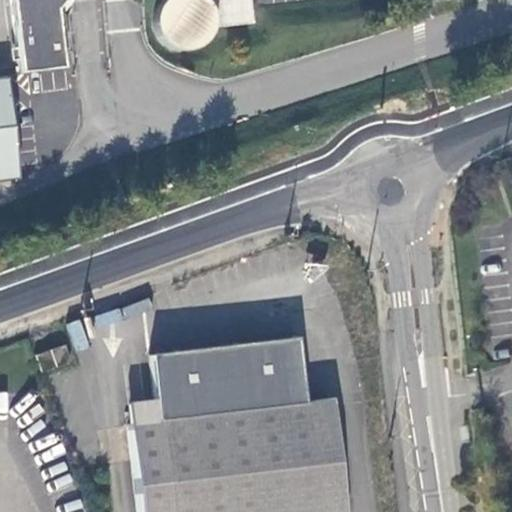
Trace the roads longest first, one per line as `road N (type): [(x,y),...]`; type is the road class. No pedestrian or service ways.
road 1 (tertiary): [(0,306),(251,216),(391,192)]
road 2 (tertiary): [(452,511),(420,238),(391,192)]
road 3 (tertiary): [(391,192),(392,245),(435,511)]
road 4 (tertiary): [(391,192),(435,159),(511,124)]
